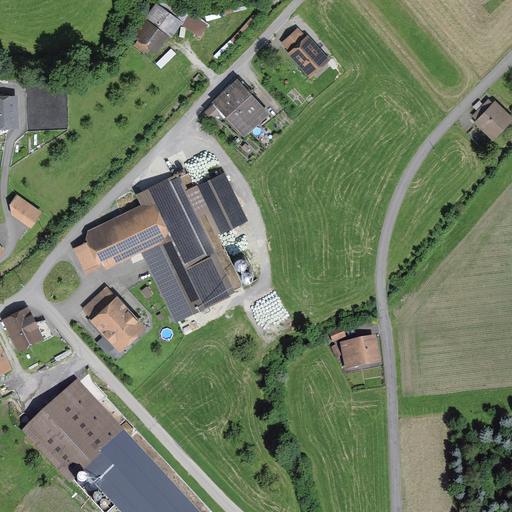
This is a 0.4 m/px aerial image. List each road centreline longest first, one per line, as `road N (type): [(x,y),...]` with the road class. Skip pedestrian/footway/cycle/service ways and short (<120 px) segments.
road 1 (residential): [(397,511),(382,247),(402,184),(427,145),(511,57)]
road 2 (unclassified): [(33,299),(35,281),(59,248),(298,0)]
road 3 (unclassified): [(236,511),(33,299)]
road 4 (residential): [(21,93),(2,200),(9,252),(0,260)]
